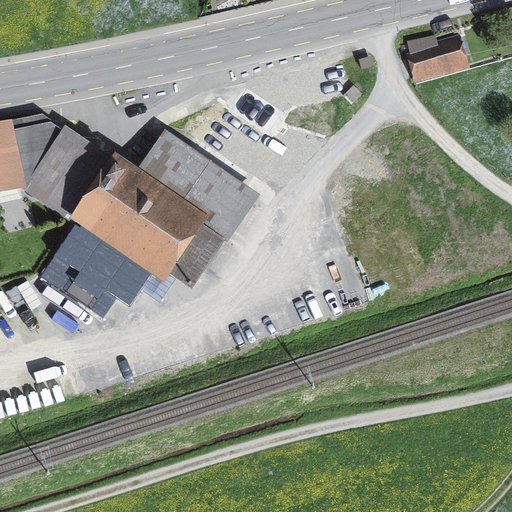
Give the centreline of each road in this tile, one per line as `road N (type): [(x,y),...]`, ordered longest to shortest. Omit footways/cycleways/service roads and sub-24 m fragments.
road 1 (track): [(55,511),(511,383)]
road 2 (primary): [(0,86),(418,0)]
road 3 (track): [(511,197),(438,134),(396,85),(361,13)]
